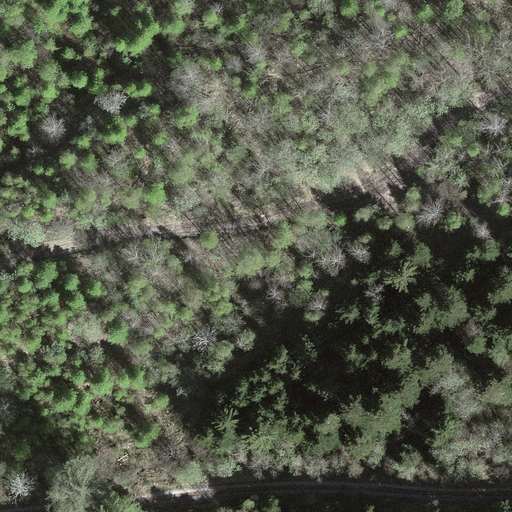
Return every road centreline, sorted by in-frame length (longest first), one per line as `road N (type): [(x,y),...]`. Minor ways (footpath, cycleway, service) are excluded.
road 1 (track): [(0,272),(91,242),(273,219),(391,190),(511,92)]
road 2 (track): [(0,511),(260,484),(511,488)]
